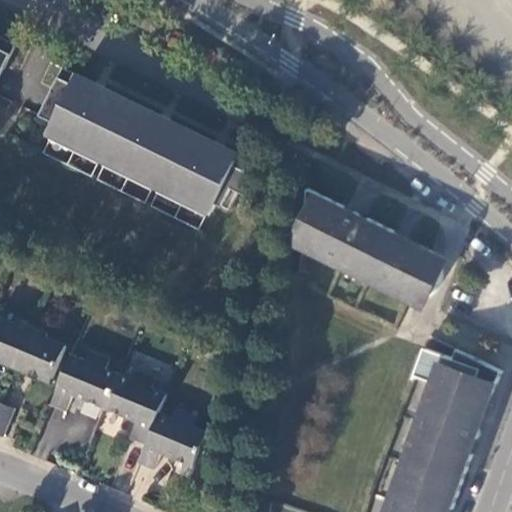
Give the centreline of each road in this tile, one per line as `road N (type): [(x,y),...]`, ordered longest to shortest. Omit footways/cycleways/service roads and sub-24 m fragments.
road 1 (secondary): [(191,0),(336,95),(511,239)]
road 2 (secondary): [(511,199),(403,111),(360,61),(295,19),(246,0)]
